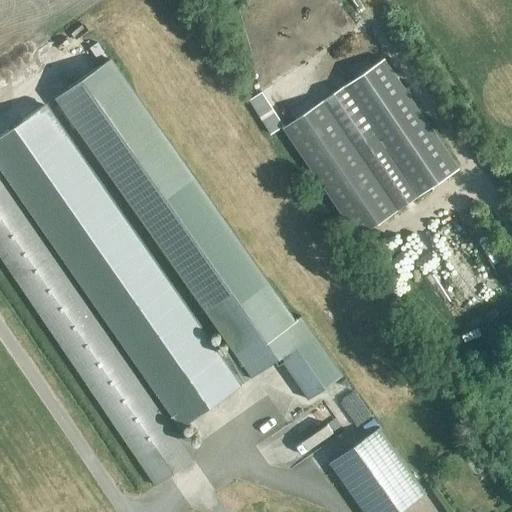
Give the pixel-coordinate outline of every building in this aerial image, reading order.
[(280,129),(355,239),(457,169),(381,59),(280,129)] [(340,376),(324,353),(299,318),(293,322),(110,60),(54,99),(229,349),(224,353),(244,381),(277,358),(306,400),(340,376)] [(247,100),(270,134),(284,125),(261,90),(247,100)] [(244,381),(224,353),(219,356),(44,106),(0,136),(0,172),(114,335),(125,351),(179,427),(244,381)] [(0,255),(155,485),(193,460),(0,175),(0,255)] [(443,283),(469,310),(498,282),(490,274),(502,262),(461,220),(443,237),(462,258),(451,269),(454,273),(443,283)] [(358,404),(373,397),(365,382),(351,389),(358,404)] [(308,428),(301,433),(309,444),(342,419),(325,397),(299,417),(308,428)] [(329,462),(363,511),(399,511),(426,493),(379,427),(329,462)]
